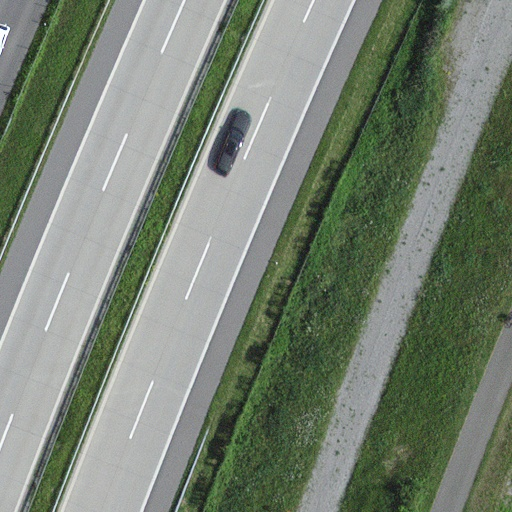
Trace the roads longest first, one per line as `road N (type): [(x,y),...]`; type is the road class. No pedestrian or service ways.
road 1 (motorway): [(103,511),(315,0)]
road 2 (track): [(511,26),(454,152),(325,511)]
road 3 (motorway): [(186,0),(0,453)]
road 4 (track): [(511,354),(449,511)]
